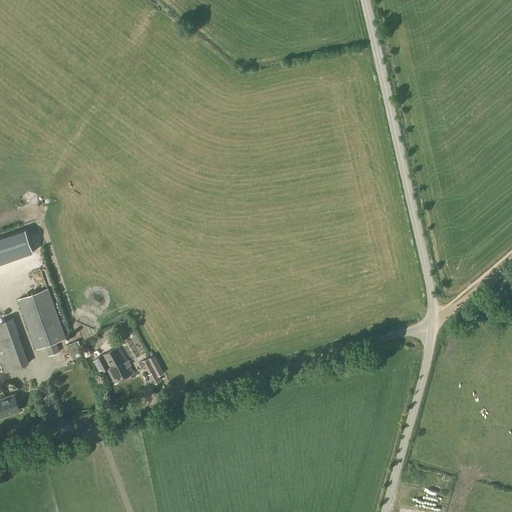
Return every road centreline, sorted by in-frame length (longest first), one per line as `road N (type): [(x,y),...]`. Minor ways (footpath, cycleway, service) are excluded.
road 1 (unclassified): [(0,456),(433,323)]
road 2 (unclassified): [(433,323),(366,0)]
road 3 (unclassified): [(383,511),(433,323)]
